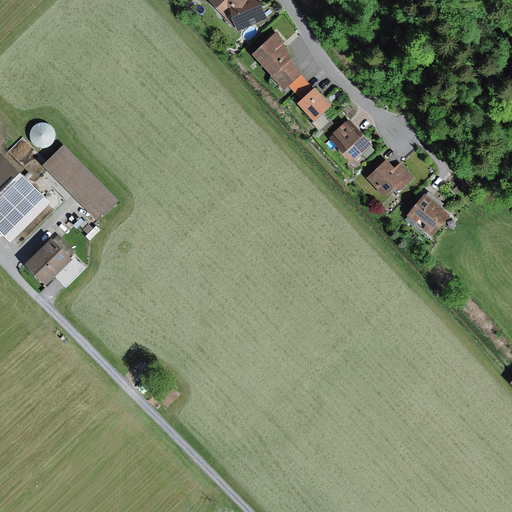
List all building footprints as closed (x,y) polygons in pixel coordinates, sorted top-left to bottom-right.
[(209,0),(208,1),(234,29),(263,2),(261,0),(209,0)] [(291,60),(277,32),(251,56),(284,92),(289,88),(301,76),(302,75),(290,62),(291,60)] [(313,90),(301,76),(289,88),(301,101),(313,90)] [(330,107),(313,90),(301,101),(297,105),(314,123),(330,107)] [(372,146),(349,120),(328,138),(351,164),(372,146)] [(33,124),(34,147),(56,146),(55,123),(33,124)] [(63,146),(41,167),(96,223),(117,202),(63,146)] [(0,156),(0,234),(8,243),(48,204),(1,155),(0,156)] [(393,169),(386,161),(366,179),(384,198),(395,188),(399,192),(413,179),(400,163),(393,169)] [(449,216),(423,195),(406,217),(432,237),(449,216)] [(23,266),(44,288),(72,261),(51,239),(23,266)] [(167,409),(179,396),(165,382),(152,395),(167,409)] [(263,511),(276,500),(261,483),(248,495),(263,511)]
